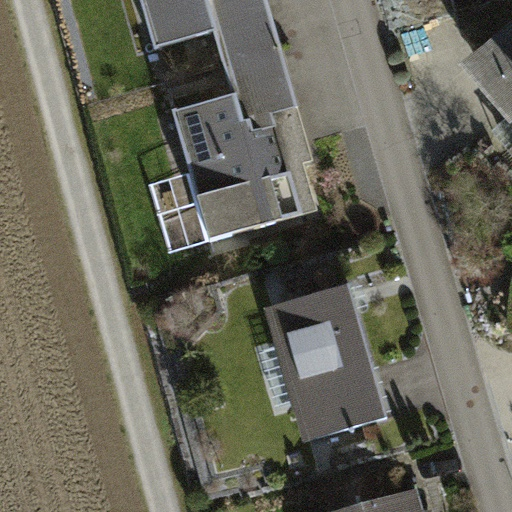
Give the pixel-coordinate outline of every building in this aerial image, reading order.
[(145,0),(158,45),(218,29),(226,59),(282,43),(269,0),(145,0)] [(511,15),(454,65),(504,123),(511,116),(511,115),(511,142),(505,149),(511,156),(511,15)] [(315,157),(282,43),(226,59),(235,92),(176,109),(212,237),(317,207),(303,160),(315,157)] [(344,281),(270,303),(309,434),(383,413),(344,281)] [(428,511),(422,487),(334,511),(428,511)]
